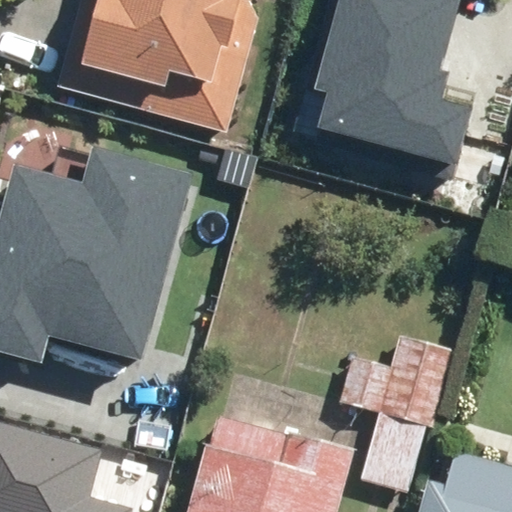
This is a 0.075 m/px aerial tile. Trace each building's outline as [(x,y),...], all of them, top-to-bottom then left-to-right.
[(82,0),(58,91),(226,136),(261,6),(245,2),(245,0),(82,0)] [(333,94),(321,139),(453,174),(471,104),(441,96),(449,69),(443,67),(461,0),(331,0),(308,87),(333,94)] [(19,167),(0,236),(0,349),(44,362),(50,337),(148,364),(199,178),(101,151),(91,187),(19,167)] [(391,370),(350,359),(337,406),(378,417),(359,486),(406,499),(425,428),(432,429),(453,353),(399,339),(391,370)] [(0,511),(133,511),(136,504),(91,492),(103,450),(0,421),(0,511)] [(336,511),(351,456),(218,421),(211,448),(205,447),(187,511),(336,511)] [(435,488),(426,486),(419,511),(511,511),(511,471),(444,454),(435,488)]
